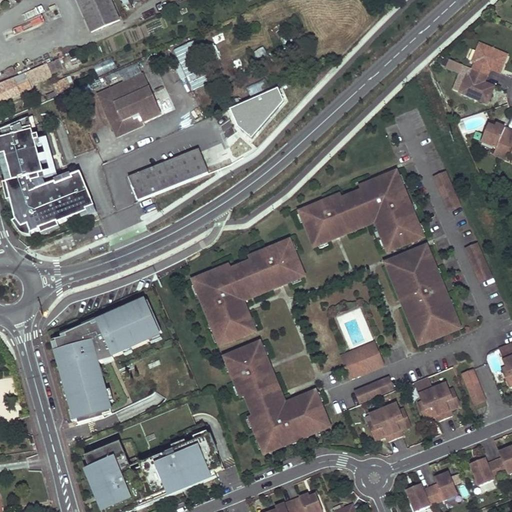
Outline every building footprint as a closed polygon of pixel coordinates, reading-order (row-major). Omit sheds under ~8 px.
[(121,19),(112,0),(78,0),(92,31),(121,19)] [(193,41),(173,52),(193,91),(212,81),(205,67),(220,60),(213,46),(199,53),(193,41)] [(509,53),(482,42),(474,59),(477,60),(473,69),(488,76),(492,66),(494,62),(504,66),(509,53)] [(257,62),(267,60),(264,49),(254,52),(257,62)] [(92,65),(97,75),(115,66),(110,57),(92,65)] [(63,69),(58,58),(47,63),(52,74),(63,69)] [(464,65),(450,60),(447,68),(460,74),(464,65)] [(504,66),(494,62),(492,66),(502,70),(504,66)] [(26,73),(32,88),(50,75),(46,64),(26,73)] [(488,76),(473,69),(470,79),(467,78),(459,95),(487,107),(492,93),(482,89),(484,85),(488,76)] [(0,102),(32,88),(26,73),(7,81),(7,83),(0,85),(0,102)] [(115,104),(149,88),(143,75),(98,95),(117,139),(145,126),(144,123),(140,114),(123,122),(115,104)] [(71,87),(66,77),(53,84),(58,93),(71,87)] [(77,88),(81,97),(92,92),(88,84),(77,88)] [(484,85),(482,89),(492,93),(494,89),(484,85)] [(161,115),(149,88),(115,104),(123,122),(140,114),(144,123),(161,115)] [(30,123),(0,130),(0,173),(14,233),(27,230),(29,239),(38,236),(39,239),(59,234),(57,227),(93,218),(82,174),(56,180),(47,142),(35,145),(30,123)] [(511,133),(511,131),(497,125),(495,127),(489,125),(482,142),(497,148),(494,155),(502,159),(506,148),(511,133)] [(511,133),(506,148),(502,159),(510,162),(511,156),(511,133)] [(128,180),(138,204),(231,166),(228,159),(205,167),(198,152),(128,180)] [(445,172),(434,177),(449,210),(460,205),(445,172)] [(341,197),(302,213),(306,224),(307,223),(312,234),(311,234),(315,245),(335,238),(333,234),(339,232),(340,235),(348,232),(347,229),(361,223),(362,226),(381,218),(383,223),(379,225),(389,251),(401,245),(409,241),(410,242),(422,237),(408,203),(405,205),(403,200),(406,199),(403,191),(399,193),(397,190),(400,188),(401,186),(396,174),(375,183),(377,186),(372,188),(370,185),(361,188),(363,193),(343,201),(341,197)] [(195,281),(199,291),(200,292),(200,293),(202,293),(203,293),(204,293),(205,297),(202,298),(205,306),(209,305),(210,310),(207,311),(221,344),(233,339),(233,338),(241,335),(242,336),(254,331),(244,305),(239,308),(237,302),(256,294),(255,291),(269,286),(270,289),(278,286),(276,283),(282,280),(284,283),(303,275),(298,264),(297,265),(293,254),(294,254),(289,243),(250,259),(252,263),(232,271),(230,267),(195,281)] [(477,244),(466,249),(480,282),(492,277),(477,244)] [(434,276),(438,275),(427,247),(386,263),(400,298),(404,296),(392,266),(403,261),(403,262),(414,258),(413,257),(424,252),(434,276)] [(403,261),(392,266),(404,296),(400,298),(400,299),(405,297),(406,300),(408,299),(410,304),(408,305),(409,308),(405,310),(406,310),(409,309),(422,340),(433,335),(433,334),(443,330),(444,331),(455,326),(445,302),(449,301),(449,300),(439,274),(438,275),(434,276),(424,252),(413,257),(414,258),(403,262),(403,261)] [(460,328),(449,301),(445,302),(455,326),(444,331),(443,330),(433,334),(433,335),(422,340),(409,309),(406,310),(420,345),(460,328)] [(163,333),(150,302),(142,306),(141,303),(122,312),(124,314),(113,318),(112,316),(98,323),(99,325),(94,327),(93,324),(67,336),(68,339),(57,342),(62,359),(58,359),(62,374),(65,373),(71,393),(68,394),(76,423),(91,419),(91,417),(112,411),(113,410),(104,377),(101,379),(97,365),(115,360),(114,358),(128,352),(127,349),(137,344),(138,347),(152,341),(151,338),(163,333)] [(68,339),(67,336),(53,343),(58,359),(62,359),(57,342),(68,339)] [(511,343),(498,349),(506,367),(511,382),(511,343)] [(239,354),(239,353),(228,357),(244,397),(248,395),(256,415),(252,416),(266,452),(277,447),(278,446),(278,444),(278,443),(282,441),(284,444),(292,441),(290,438),(295,436),(296,439),(329,426),(324,414),(323,414),(319,406),(321,405),(315,393),(290,403),(292,408),(287,410),(279,391),(276,392),(271,378),(274,377),(270,369),(268,370),(265,364),(268,363),(260,344),(249,349),(249,350),(239,354)] [(371,345),(342,356),(347,368),(375,357),(371,345)] [(345,369),(350,381),(383,367),(378,355),(375,357),(347,368),(345,369)] [(511,385),(511,382),(506,367),(502,368),(510,387),(511,385)] [(473,371),(463,375),(475,405),(485,401),(473,371)] [(389,379),(355,392),(360,404),(393,390),(389,379)] [(447,384),(433,389),(446,420),(453,417),(450,411),(457,408),(450,390),(447,384)] [(453,388),(450,390),(457,408),(460,407),(453,388)] [(433,389),(419,395),(422,401),(429,419),(436,417),(438,423),(446,420),(433,389)] [(422,401),(418,402),(426,421),(429,419),(422,401)] [(398,404),(384,410),(396,440),(403,437),(401,431),(408,428),(400,410),(398,404)] [(404,409),(400,410),(408,428),(411,427),(404,409)] [(384,410),(370,415),(372,421),(380,440),(387,437),(389,443),(396,440),(384,410)] [(114,415),(112,411),(91,417),(91,419),(76,423),(77,427),(106,419),(106,417),(114,415)] [(372,421),(369,423),(376,441),(380,440),(372,421)] [(121,444),(86,458),(91,470),(108,511),(105,511),(133,511),(141,509),(139,504),(215,473),(225,469),(211,436),(167,455),(168,458),(142,469),(143,473),(134,476),(121,444)] [(502,459),(495,462),(501,477),(508,474),(509,476),(511,474),(511,448),(510,450),(505,451),(500,454),(502,459)] [(475,463),(472,465),(480,487),(495,481),(494,480),(501,477),(495,462),(488,465),(486,459),(480,462),(475,463)] [(86,472),(102,511),(105,511),(108,511),(91,470),(86,472)] [(139,504),(141,509),(217,478),(215,473),(139,504)] [(438,485),(431,488),(437,503),(444,500),(445,502),(459,496),(450,474),(446,475),(441,477),(436,479),(438,485)] [(412,489),(408,491),(416,511),(418,511),(431,507),(430,506),(437,503),(431,488),(424,491),(421,485),(416,488),(412,489)] [(309,495),(293,502),(297,511),(323,511),(317,495),(311,498),(309,495)] [(278,511),(275,511),(297,511),(293,502),(276,508),(278,511)]
